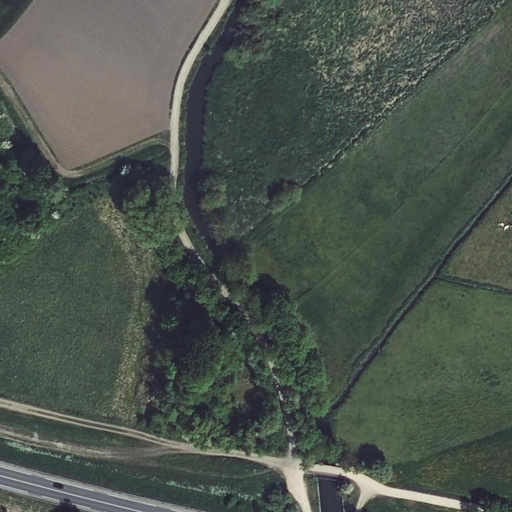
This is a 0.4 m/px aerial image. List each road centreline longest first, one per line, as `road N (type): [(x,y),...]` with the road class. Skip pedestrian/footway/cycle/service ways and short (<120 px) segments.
road 1 (track): [(300,464),(0,399)]
road 2 (trunk): [(0,476),(139,511)]
